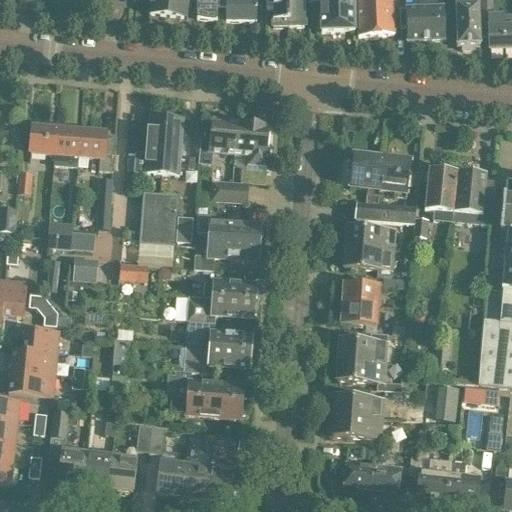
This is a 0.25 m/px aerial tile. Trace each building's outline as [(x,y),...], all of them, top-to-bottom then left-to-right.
[(149,0),(147,17),(166,19),(168,0),(149,0)] [(168,0),(166,19),(185,21),(187,0),(168,0)] [(195,0),(196,21),(216,23),(216,0),(195,0)] [(255,25),(255,0),(217,0),(217,10),(225,10),(224,25),(255,25)] [(286,0),(265,0),(266,14),(272,14),(272,30),(288,29),(286,0)] [(302,0),(286,0),(288,29),(303,29),(302,0)] [(307,0),(308,5),(319,5),(320,36),(353,35),(352,0),(307,0)] [(375,39),(373,0),(355,0),(357,40),(375,39)] [(373,0),(375,39),(393,38),(391,0),(373,0)] [(444,44),(442,0),(416,0),(417,10),(404,10),(405,46),(444,44)] [(492,0),(477,0),(479,14),(493,14),(492,0)] [(479,32),(478,19),(478,7),(453,8),(455,50),(461,50),(461,54),(471,53),(471,49),(479,49),(479,32)] [(511,17),(478,19),(479,32),(487,31),(488,53),(511,51),(511,17)] [(165,121),(148,119),(145,157),(135,156),(133,175),(161,177),(165,121)] [(165,121),(161,177),(178,179),(182,122),(165,121)] [(234,158),(237,128),(211,125),(211,134),(202,133),(199,167),(212,168),(213,156),(234,158)] [(266,130),(237,128),(234,158),(248,159),(247,167),(265,168),(265,162),(267,163),(269,134),(266,130)] [(53,159),(56,131),(31,129),(29,157),(53,159)] [(56,131),(53,159),(78,161),(80,133),(56,131)] [(80,133),(78,161),(99,163),(98,174),(112,175),(115,139),(105,138),(105,136),(80,133)] [(142,137),(129,136),(129,140),(128,149),(141,150),(142,137)] [(378,194),(382,161),(351,157),(347,191),(366,193),(365,203),(377,204),(378,194)] [(196,172),(197,160),(189,160),(188,171),(196,172)] [(378,194),(393,196),(393,200),(405,202),(405,198),(406,198),(407,191),(409,174),(410,164),(382,161),(378,194)] [(423,212),(435,214),(434,227),(451,229),(456,176),(427,173),(423,212)] [(417,192),(419,176),(409,174),(407,191),(417,192)] [(247,187),(263,189),(264,177),(248,175),(247,186),(247,187)] [(32,177),(18,176),(16,198),(30,199),(32,177)] [(490,233),(495,188),(485,187),(486,179),(456,176),(451,229),(490,233)] [(94,233),(109,234),(112,183),(98,182),(94,233)] [(511,183),(505,183),(504,198),(503,198),(498,247),(505,248),(501,287),(493,286),(489,318),(499,319),(498,325),(482,323),(476,390),(511,393),(511,183)] [(247,186),(231,186),(210,185),(208,206),(247,208),(247,187),(247,186)] [(173,250),(177,199),(142,196),(138,247),(173,250)] [(414,228),(415,222),(416,211),(354,206),(353,223),(412,228),(414,228)] [(0,213),(0,235),(8,236),(13,237),(15,215),(0,213)] [(207,242),(258,246),(260,229),(209,225),(209,218),(196,217),(195,235),(207,236),(207,242)] [(414,228),(412,228),(412,241),(425,243),(427,223),(415,222),(414,228)] [(346,230),(344,251),(392,254),(393,234),(346,230)] [(72,254),(73,240),(48,238),(46,251),(72,254)] [(207,242),(206,259),(194,258),(193,273),(213,274),(214,259),(257,262),(258,246),(207,242)] [(392,254),(344,251),(343,271),(376,273),(375,281),(383,282),(390,282),(391,274),(392,254)] [(17,257),(6,256),(5,267),(16,268),(17,257)] [(50,266),(47,298),(57,299),(60,266),(50,266)] [(119,268),(118,283),(134,285),(146,286),(147,270),(119,268)] [(395,283),(390,282),(383,282),(382,293),(395,294),(395,293),(407,293),(407,283),(395,283)] [(26,286),(4,284),(1,319),(23,321),(26,286)] [(203,285),(202,300),(254,304),(255,287),(213,284),(212,286),(203,285)] [(343,286),(341,307),(377,309),(378,289),(343,286)] [(29,298),(28,311),(35,312),(43,321),(43,329),(55,331),(57,317),(42,299),(29,298)] [(254,304),(202,300),(187,299),(185,325),(189,325),(214,327),(214,319),(252,322),(254,304)] [(377,309),(341,307),(340,327),(365,329),(364,337),(370,337),(375,337),(377,309)] [(65,328),(66,319),(58,318),(57,327),(65,328)] [(214,327),(189,325),(188,333),(185,333),(184,350),(250,355),(251,337),(213,335),(214,327)] [(405,330),(393,330),(392,338),(404,338),(405,330)] [(24,331),(22,353),(22,354),(56,357),(58,335),(24,331)] [(338,343),(337,363),(385,366),(386,346),(387,338),(375,337),(370,337),(370,345),(338,343)] [(112,368),(132,369),(134,345),(113,343),(112,368)] [(435,347),(434,359),(447,361),(448,348),(435,347)] [(80,359),(91,360),(92,349),(81,348),(80,359)] [(250,355),(184,350),(182,375),(183,375),(183,376),(207,377),(208,370),(249,372),(250,355)] [(12,352),(9,374),(54,378),(56,357),(22,354),(22,353),(12,352)] [(90,368),(91,360),(80,359),(79,366),(90,368)] [(447,361),(434,359),(433,372),(446,373),(447,361)] [(385,366),(337,363),(335,383),(376,386),(376,394),(401,396),(400,387),(384,386),(385,366)] [(72,381),(82,382),(83,372),(73,371),(72,381)] [(54,378),(9,374),(7,396),(52,401),(54,378)] [(127,380),(112,378),(111,394),(126,395),(127,380)] [(88,392),(109,394),(110,381),(89,379),(88,392)] [(82,382),(72,381),(71,392),(82,393),(82,382)] [(169,400),(243,406),(244,388),(187,384),(186,385),(166,383),(165,400),(169,400)] [(497,393),(464,389),(463,401),(496,404),(497,393)] [(458,392),(438,390),(434,422),(454,424),(458,392)] [(334,399),(333,419),(381,423),(382,402),(334,399)] [(243,406),(169,400),(168,417),(184,418),(184,419),(242,423),(243,406)] [(0,401),(0,424),(17,426),(19,404),(0,401)] [(404,424),(422,425),(423,413),(406,412),(404,424)] [(67,417),(52,415),(49,441),(64,442),(66,427),(76,428),(77,419),(67,417)] [(35,417),(33,428),(44,429),(45,418),(35,417)] [(381,423),(333,419),(331,440),(380,443),(381,423)] [(17,426),(0,424),(0,445),(14,447),(17,426)] [(113,440),(115,426),(105,425),(103,439),(113,440)] [(423,426),(422,436),(429,437),(433,434),(433,427),(423,426)] [(44,429),(33,428),(32,438),(43,439),(44,429)] [(151,431),(138,429),(135,455),(147,456),(151,431)] [(151,431),(147,456),(161,458),(164,432),(151,431)] [(500,435),(486,433),(484,451),(498,452),(500,435)] [(212,451),(214,438),(204,437),(202,450),(212,451)] [(214,438),(212,451),(236,454),(238,441),(214,438)] [(386,442),(386,453),(398,453),(398,443),(386,442)] [(511,446),(510,444),(503,443),(502,456),(511,456),(511,446)] [(14,447),(0,445),(0,467),(12,469),(14,447)] [(364,451),(363,461),(373,462),(374,452),(364,451)] [(82,488),(86,456),(61,453),(57,485),(82,488)] [(86,456),(82,488),(107,491),(111,459),(86,456)] [(111,459),(107,491),(131,494),(135,462),(111,459)] [(29,471),(39,472),(41,461),(30,460),(29,471)] [(449,468),(422,465),(422,462),(410,461),(408,479),(415,480),(413,502),(445,506),(449,468)] [(180,500),(184,468),(159,465),(155,497),(180,500)] [(449,465),(449,468),(445,506),(478,509),(480,482),(463,480),(465,466),(449,465)] [(369,497),(372,469),(345,466),(343,481),(339,483),(339,490),(342,492),(342,494),(369,497)] [(12,469),(0,467),(0,489),(10,491),(12,469)] [(209,471),(184,468),(180,500),(205,503),(209,471)] [(372,469),(369,497),(396,500),(399,472),(372,469)] [(494,479),(508,480),(509,471),(495,470),(494,479)] [(39,472),(29,471),(27,481),(38,482),(39,472)] [(209,471),(205,503),(230,506),(234,474),(209,471)] [(511,511),(511,484),(505,484),(501,511),(511,511)]
